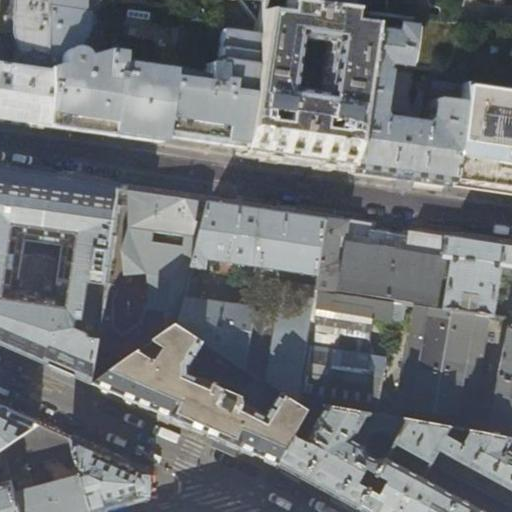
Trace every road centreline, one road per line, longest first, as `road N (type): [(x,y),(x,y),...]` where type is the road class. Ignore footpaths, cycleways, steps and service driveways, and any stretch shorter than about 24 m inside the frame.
road 1 (residential): [(0,144),(511,221)]
road 2 (residential): [(276,491),(0,376)]
